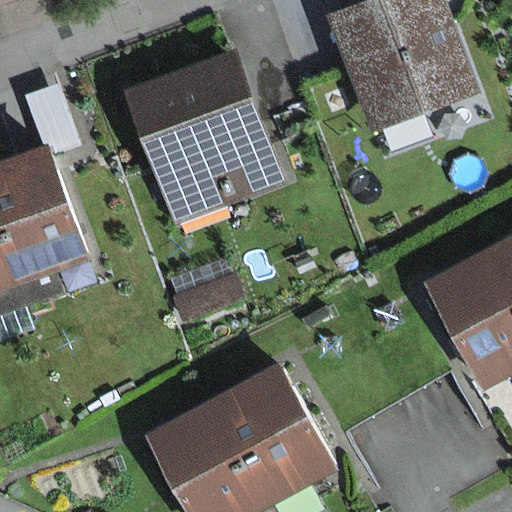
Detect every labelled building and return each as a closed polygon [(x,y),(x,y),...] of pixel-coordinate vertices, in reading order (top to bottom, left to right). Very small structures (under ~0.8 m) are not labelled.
[(453,0),(365,0),(348,5),(379,113),(477,84),(453,0)] [(243,56),(141,90),(181,207),(282,173),(243,56)] [(65,146),(0,168),(0,183),(31,275),(101,251),(65,146)] [(0,183),(0,285),(31,275),(0,183)] [(511,254),(509,249),(445,283),(501,388),(511,381),(511,254)] [(302,359),(234,394),(290,502),(358,467),(302,359)] [(234,394),(165,429),(208,511),(271,511),(290,502),(234,394)]
